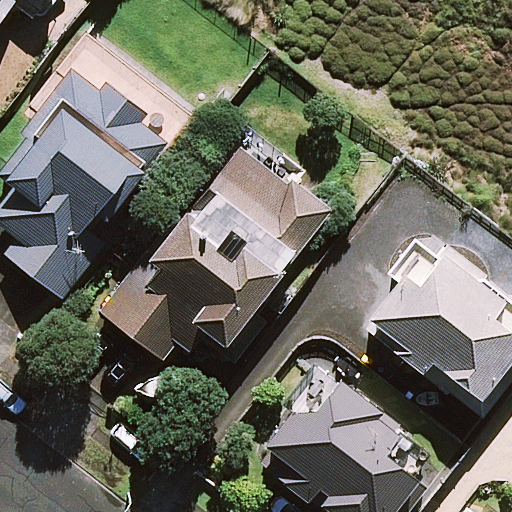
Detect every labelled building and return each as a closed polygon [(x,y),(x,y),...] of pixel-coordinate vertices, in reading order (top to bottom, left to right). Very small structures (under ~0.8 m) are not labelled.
[(0,0),(0,14),(10,0),(23,0),(39,12),(47,0),(0,0)] [(23,139),(3,162),(20,176),(0,199),(0,214),(20,231),(8,246),(62,291),(105,239),(93,229),(177,127),(103,66),(94,77),(75,60),(15,132),(23,139)] [(164,352),(175,338),(187,347),(200,331),(235,358),(253,335),(272,311),(256,299),(332,203),(238,128),(101,302),(164,352)] [(437,256),(415,237),(391,265),(400,273),(363,318),(421,365),(447,387),(468,404),(511,349),(511,294),(448,242),(437,256)] [(384,406),(389,400),(348,364),(338,375),(319,359),(286,397),(294,404),(252,452),(318,510),(330,496),(347,511),(402,511),(428,482),(412,468),(431,447),(384,406)]
